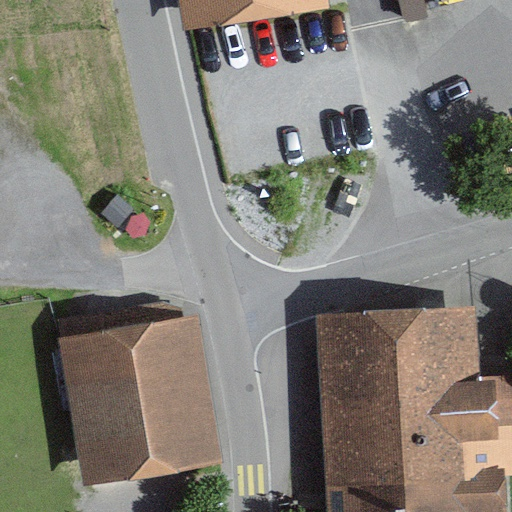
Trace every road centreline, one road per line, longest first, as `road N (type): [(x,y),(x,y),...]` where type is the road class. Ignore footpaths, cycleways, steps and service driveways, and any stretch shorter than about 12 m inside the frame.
road 1 (residential): [(224,297),(511,223)]
road 2 (tertiary): [(214,263),(145,0)]
road 3 (tertiary): [(253,511),(247,407),(224,297)]
road 4 (unclassified): [(214,263),(0,265)]
